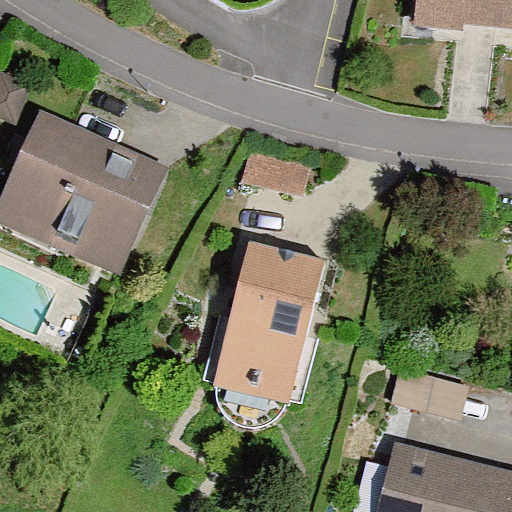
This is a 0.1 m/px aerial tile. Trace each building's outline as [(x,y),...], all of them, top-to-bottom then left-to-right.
[(511,0),(404,0),(401,33),(511,43),(511,0)] [(155,171),(26,111),(0,167),(0,233),(104,281),(155,171)] [(238,191),(294,204),(304,161),(248,148),(238,191)] [(279,411),(315,266),(224,244),(188,388),(279,411)] [(466,384),(399,368),(389,409),(456,426),(466,384)] [(511,511),(511,478),(385,447),(369,511),(511,511)]
